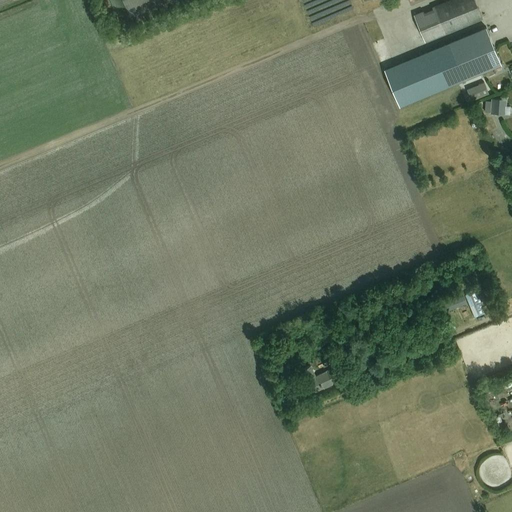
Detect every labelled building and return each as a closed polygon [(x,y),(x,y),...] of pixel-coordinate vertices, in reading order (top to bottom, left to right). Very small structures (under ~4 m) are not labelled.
[(168,0),(109,0),(114,11),(125,5),(129,16),(168,0)] [(482,18),(474,0),(451,0),(413,15),(424,42),(482,18)] [(463,80),(501,65),(486,27),(447,43),(383,69),(399,107),(463,80)] [(483,82),(478,85),(483,96),(488,94),(483,82)] [(506,100),(491,99),(490,114),(505,115),(506,100)] [(488,310),(493,308),(484,286),(479,288),(488,310)] [(312,393),(337,381),(331,370),(306,382),(312,393)]
